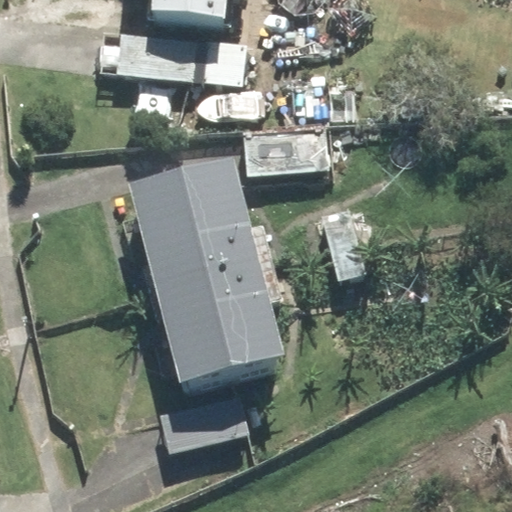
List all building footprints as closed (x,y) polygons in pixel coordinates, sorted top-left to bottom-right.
[(260,0),(166,0),(164,29),(237,36),(240,6),(260,8),(260,0)] [(206,49),(125,44),(122,87),(204,91),(206,49)] [(249,144),(252,184),(333,178),(330,137),(249,144)] [(244,175),(139,203),(192,405),(298,377),(244,175)] [(353,218),(325,225),(343,291),(371,284),(353,218)]
